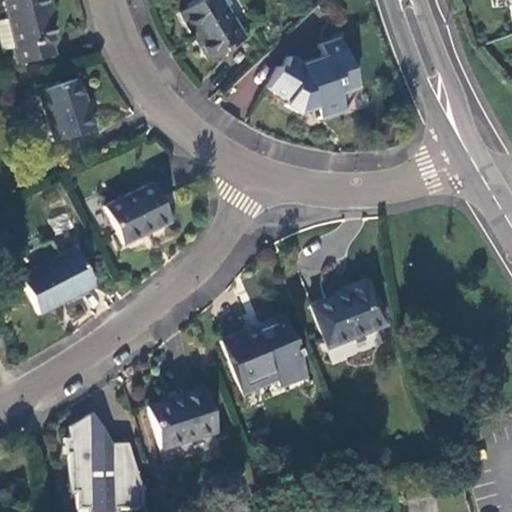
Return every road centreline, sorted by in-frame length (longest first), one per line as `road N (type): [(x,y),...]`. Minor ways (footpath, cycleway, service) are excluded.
road 1 (residential): [(256,177),(203,262),(135,323),(0,404)]
road 2 (unclassified): [(106,0),(120,45),(153,96),(205,145),(256,177)]
road 3 (unclassified): [(256,177),(360,193),(429,174),(479,172)]
road 4 (residential): [(479,172),(403,0)]
